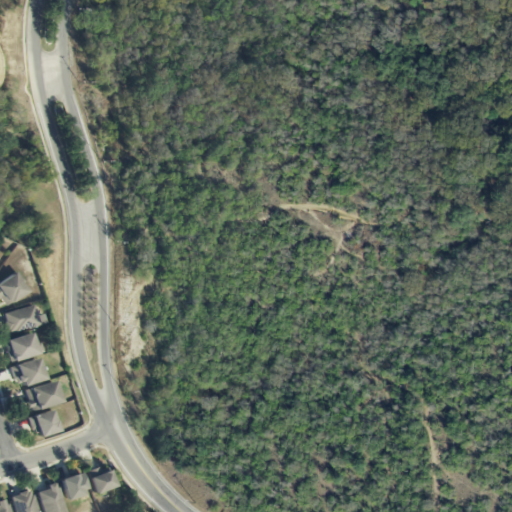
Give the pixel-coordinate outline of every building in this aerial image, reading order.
[(0,306),(0,307),(22,292),(9,274),(0,279),(0,306)] [(38,314),(32,316),(28,305),(0,314),(6,334),(41,323),(38,314)] [(36,354),(29,332),(2,341),(9,362),(36,354)] [(40,381),(35,360),(8,365),(12,387),(40,381)] [(24,410),(56,404),(51,382),(20,389),(24,410)] [(31,438),(53,433),(49,412),(27,416),(31,438)] [(99,473),(97,467),(84,472),(93,494),(112,487),(106,470),(99,473)] [(57,480),(64,501),(85,494),(77,473),(57,480)] [(62,511),(54,485),(34,491),(40,511),(62,511)] [(8,496),(12,511),(34,511),(29,490),(8,496)]
